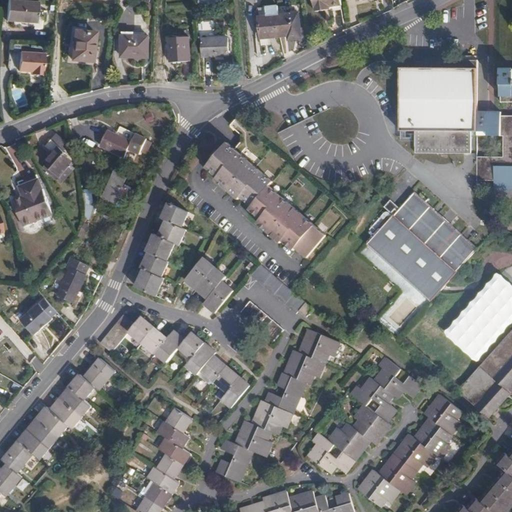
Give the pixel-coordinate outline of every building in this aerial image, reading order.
[(343,4),(342,0),(312,0),(314,9),(316,9),(316,11),(325,10),(325,7),(330,6),(343,4)] [(12,1),(12,21),(34,22),(35,18),(43,18),(43,3),(12,1)] [(262,18),(264,39),(289,36),(290,39),(296,39),(294,15),(281,16),(280,7),(268,8),(269,18),(262,18)] [(294,15),(296,39),(302,38),(300,14),(294,15)] [(81,31),(79,59),(100,61),(102,32),(81,31)] [(129,32),(128,52),(155,53),(156,31),(129,32)] [(193,33),(173,34),(173,58),(193,57),(193,33)] [(231,34),(206,35),(207,53),(232,52),(231,34)] [(25,53),(25,72),(38,72),(38,74),(50,75),(51,54),(25,53)] [(478,112),(477,69),(401,68),(401,131),(416,131),(416,153),(472,154),(472,132),(477,132),(478,112)] [(511,157),(477,157),(477,181),(494,181),(494,190),(511,190),(511,68),(499,69),(499,99),(511,99),(511,115),(500,115),(500,113),(478,112),(477,132),(488,132),(488,135),(511,136),(511,157)] [(236,119),(231,125),(237,130),(242,124),(236,119)] [(105,128),(97,144),(123,156),(128,148),(140,152),(147,137),(136,132),(131,139),(105,128)] [(84,136),(80,143),(92,149),(94,146),(96,141),(84,136)] [(50,139),(43,145),(51,154),(43,162),(50,169),(47,173),(58,183),(62,180),(63,180),(75,168),(63,155),(64,154),(50,139)] [(229,142),(208,167),(219,176),(217,179),(240,199),(242,198),(243,198),(254,207),(252,210),(262,219),(259,223),(281,243),(284,240),(295,250),(298,247),(309,257),(328,235),(272,186),(276,182),(229,142)] [(115,170),(102,196),(114,201),(118,195),(125,198),(129,188),(122,185),(127,175),(115,170)] [(23,197),(13,201),(24,226),(53,215),(37,176),(18,183),(23,197)] [(82,190),(83,202),(93,200),(91,189),(82,190)] [(369,244),(431,301),(479,248),(415,192),(401,208),(392,200),(385,207),(392,212),(396,208),(399,210),(369,244)] [(163,218),(167,220),(182,227),(189,212),(170,203),(163,218)] [(167,220),(160,236),(176,243),(180,245),(187,229),(182,227),(167,220)] [(148,251),(150,252),(168,260),(176,243),(160,236),(156,234),(150,246),(148,251)] [(382,269),(387,262),(367,246),(361,253),(382,269)] [(143,268),(145,269),(163,277),(170,262),(168,260),(150,252),(146,260),(143,268)] [(70,267),(57,296),(73,303),(86,275),(85,274),(88,266),(71,258),(67,265),(70,267)] [(186,280),(197,289),(216,267),(205,258),(186,280)] [(297,314),(300,310),(307,302),(262,264),(252,276),(297,314)] [(216,267),(197,289),(208,299),(214,292),(223,281),(227,276),(216,267)] [(163,277),(145,269),(143,275),(137,287),(151,294),(157,296),(164,283),(166,278),(163,277)] [(511,315),(511,286),(501,277),(451,334),(475,356),(511,315)] [(214,292),(208,299),(205,303),(216,312),(235,290),(223,281),(214,292)] [(59,313),(46,298),(21,320),(35,335),(53,319),(53,318),(59,313)] [(242,312),(275,341),(285,330),(251,301),(242,312)] [(300,310),(308,317),(315,309),(307,302),(300,310)] [(130,332),(136,325),(125,315),(101,343),(112,353),(130,332)] [(143,317),(136,325),(130,332),(143,342),(155,328),(143,317)] [(168,339),(155,328),(143,342),(156,353),(157,353),(168,339)] [(310,330),(300,352),(327,363),(331,354),(336,356),(341,342),(310,330)] [(511,330),(481,366),(503,386),(511,376),(511,330)] [(168,339),(157,353),(168,362),(180,347),(186,340),(175,331),(168,339)] [(193,332),(186,340),(180,347),(193,359),(204,346),(206,343),(193,332)] [(204,346),(193,359),(187,365),(198,375),(202,371),(215,356),(217,353),(206,343),(204,346)] [(296,350),(286,373),(307,382),(312,384),(316,375),(321,377),(327,363),(300,352),(296,350)] [(215,356),(202,371),(215,381),(228,367),(215,356)] [(101,358),(85,377),(96,387),(100,390),(116,371),(102,358),(101,358)] [(385,369),(376,380),(395,395),(398,397),(404,390),(413,397),(423,385),(411,376),(405,384),(396,377),(402,369),(387,358),(381,366),(385,369)] [(485,414),(503,393),(507,389),(503,386),(481,366),(459,390),(485,414)] [(228,367),(215,381),(228,392),(241,378),(228,367)] [(271,392),(267,402),(294,414),(301,397),(307,382),(286,373),(285,373),(279,385),(288,389),(284,398),(271,392)] [(81,374),(71,387),(85,400),(96,387),(85,377),(81,374)] [(511,376),(503,386),(507,389),(511,383),(511,376)] [(241,378),(228,392),(223,399),(232,407),(251,386),(241,378)] [(353,394),(366,404),(388,422),(397,410),(389,402),(395,395),(376,380),(372,378),(363,389),(359,386),(353,394)] [(71,387),(61,399),(83,417),(92,406),(85,400),(71,387)] [(503,393),(485,414),(489,418),(508,397),(503,393)] [(426,414),(431,418),(452,435),(458,428),(461,422),(458,419),(464,412),(441,395),(438,398),(426,414)] [(61,399),(52,410),(70,425),(73,428),(83,417),(61,399)] [(263,401),(254,424),(273,432),(279,434),(283,426),(288,427),(294,414),(267,402),(263,401)] [(360,420),(354,427),(371,441),(376,445),(392,425),(388,422),(366,404),(356,416),(360,420)] [(48,407),(39,418),(60,436),(70,425),(52,410),(48,407)] [(177,408),(167,422),(184,433),(193,419),(177,408)] [(29,429),(51,448),(60,436),(39,418),(29,429)] [(424,426),(416,438),(437,454),(442,458),(451,446),(447,443),(453,436),(452,435),(431,418),(424,426)] [(159,432),(168,438),(183,448),(190,437),(184,433),(167,422),(166,421),(159,432)] [(247,421),(237,443),(255,451),(268,457),(274,442),(269,440),(273,432),(254,424),(247,421)] [(339,428),(329,440),(336,445),(356,461),(371,441),(354,427),(349,423),(343,430),(339,428)] [(29,429),(20,441),(34,453),(42,459),(51,448),(29,429)] [(336,445),(329,440),(321,433),(314,441),(318,445),(310,456),(319,463),(332,473),(338,466),(346,473),(356,461),(336,445)] [(410,434),(395,454),(418,471),(423,464),(427,467),(437,454),(416,438),(410,434)] [(160,449),(167,454),(184,465),(191,454),(183,448),(168,438),(160,449)] [(255,451),(237,443),(228,440),(224,448),(236,454),(232,463),(224,460),(218,472),(241,482),(255,451)] [(3,460),(8,465),(18,473),(34,453),(20,441),(3,460)] [(498,462),(506,470),(511,474),(511,457),(509,455),(506,452),(498,462)] [(167,454),(158,468),(175,479),(184,465),(167,454)] [(385,467),(380,474),(401,490),(406,494),(416,482),(412,479),(418,471),(395,454),(385,467)] [(8,465),(0,474),(0,490),(3,493),(7,496),(23,477),(18,473),(8,465)] [(149,478),(157,483),(173,494),(180,482),(175,479),(158,468),(156,467),(149,478)] [(401,490),(380,474),(375,470),(359,489),(382,507),(388,499),(392,502),(401,490)] [(511,474),(506,470),(498,480),(511,491),(511,474)] [(511,491),(498,480),(489,491),(511,509),(511,507),(511,491)] [(148,497),(164,507),(173,494),(157,483),(148,497)] [(314,491),(290,498),(294,511),(320,511),(316,499),(314,491)] [(489,491),(481,500),(494,511),(508,511),(511,509),(489,491)] [(264,498),(265,502),(267,511),(294,511),(290,498),(288,492),(264,498)] [(326,496),(316,499),(320,511),(355,511),(350,493),(337,497),(339,506),(330,509),(326,496)] [(138,511),(139,511),(161,511),(164,507),(148,497),(138,511)] [(477,498),(468,508),(473,511),(494,511),(481,500),(477,498)] [(267,511),(265,502),(241,509),(241,511),(267,511)]
